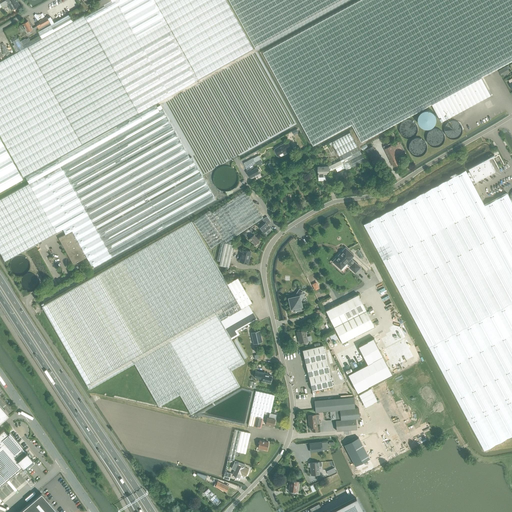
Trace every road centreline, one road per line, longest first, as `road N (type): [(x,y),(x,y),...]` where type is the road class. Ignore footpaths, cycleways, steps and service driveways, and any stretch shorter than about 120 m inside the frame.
road 1 (unclassified): [(511,116),(389,189),(328,204),(268,247),(263,276),(292,401),(289,433),(226,511)]
road 2 (unclassified): [(166,511),(23,298),(52,281)]
road 3 (trunk): [(151,511),(0,276)]
road 4 (trunk): [(0,297),(139,511)]
road 5 (unclassified): [(0,374),(94,511)]
